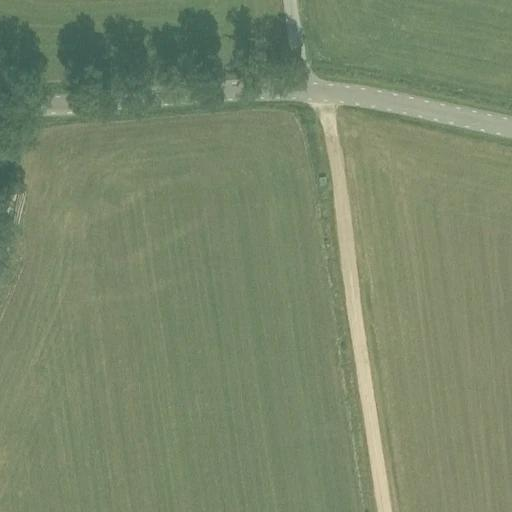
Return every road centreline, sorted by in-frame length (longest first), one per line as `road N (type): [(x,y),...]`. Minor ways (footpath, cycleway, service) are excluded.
road 1 (track): [(320,92),(384,511)]
road 2 (tertiary): [(305,90),(0,103)]
road 3 (tertiary): [(511,129),(305,90)]
